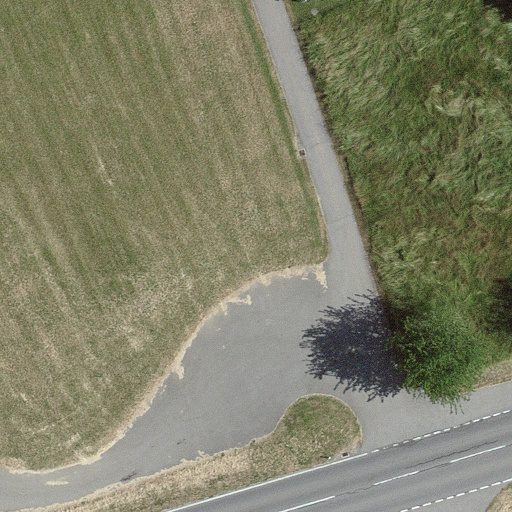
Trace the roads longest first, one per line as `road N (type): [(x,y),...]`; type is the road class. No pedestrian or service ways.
road 1 (track): [(374,331),(293,314),(237,344),(205,419),(127,466),(0,500)]
road 2 (secondary): [(348,511),(511,464)]
